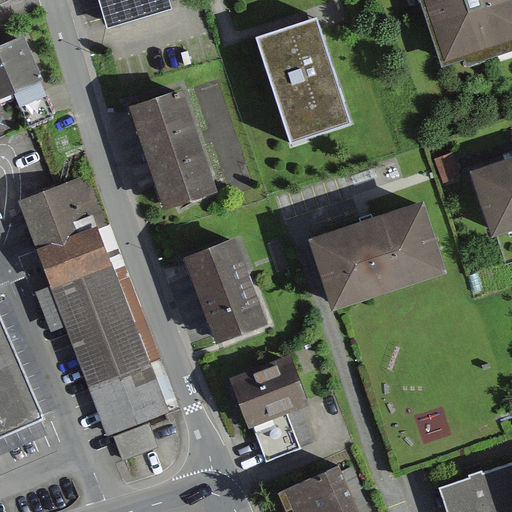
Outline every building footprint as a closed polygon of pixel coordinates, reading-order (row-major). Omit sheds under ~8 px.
[(160,0),(103,0),(112,27),(164,11),(160,0)] [(511,0),(415,0),(435,61),(511,36),(511,0)] [(353,125),(319,20),(258,39),(291,145),(353,125)] [(23,38),(0,47),(0,132),(52,113),(23,38)] [(136,104),(167,202),(213,188),(182,90),(136,104)] [(511,152),(478,163),(497,226),(511,221),(511,152)] [(76,178),(7,206),(80,381),(149,353),(76,178)] [(333,306),(442,271),(422,208),(313,243),(333,306)] [(237,239),(194,254),(221,335),(265,320),(237,239)] [(0,338),(0,442),(38,426),(0,338)] [(291,356),(239,374),(267,455),(298,445),(284,404),(305,397),(291,356)] [(511,511),(511,473),(508,463),(436,486),(444,511),(511,511)] [(360,511),(339,465),(277,493),(285,511),(288,511),(292,510),(293,511),(360,511)]
